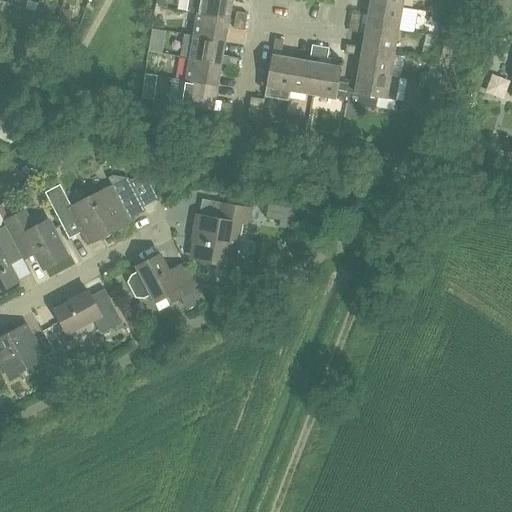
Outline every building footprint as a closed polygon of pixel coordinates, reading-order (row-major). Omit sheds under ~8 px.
[(25,9),(36,12),(38,4),(28,0),(25,9)] [(189,0),(188,12),(198,14),(229,19),(232,0),(189,0)] [(371,2),(367,25),(398,30),(402,8),(371,2)] [(73,11),(63,8),(60,18),(71,21),(73,11)] [(237,11),(235,20),(246,22),(247,13),(237,11)] [(429,21),(441,24),(443,15),(431,12),(429,21)] [(352,13),(350,22),(361,24),(363,15),(352,13)] [(229,19),(198,14),(194,36),(225,41),(229,19)] [(246,22),(235,20),(234,28),(244,30),(246,22)] [(361,24),(350,22),(349,30),(360,32),(361,24)] [(394,53),(398,30),(367,25),(363,47),(394,53)] [(223,52),(225,41),(194,36),(184,34),(180,57),(190,58),(221,64),(223,52)] [(284,40),(275,39),(273,49),(282,51),(284,40)] [(347,44),(345,53),(356,55),(357,46),(347,44)] [(319,57),(321,47),(313,45),(311,56),(319,57)] [(330,48),(321,47),(319,57),(328,59),(330,48)] [(359,70),(390,75),(394,53),(363,47),(359,70)] [(267,86),(290,90),(296,59),(272,55),(267,86)] [(229,56),(227,65),(238,67),(240,58),(229,56)] [(190,58),(186,81),(217,86),(221,64),(190,58)] [(290,90),(313,94),(318,63),(296,59),(290,90)] [(351,83),(340,82),(339,81),(341,67),(330,65),(318,63),(313,94),(336,98),(348,100),(349,92),(351,83)] [(237,75),(238,67),(227,65),(226,74),(237,75)] [(359,70),(355,93),(350,92),(348,103),(376,108),(378,97),(386,99),(396,100),(400,77),(390,75),(359,70)] [(147,74),(143,98),(154,100),(159,76),(147,74)] [(213,110),(217,86),(186,81),(182,104),(213,110)] [(261,119),(264,100),(251,97),(248,117),(261,119)] [(5,100),(0,101),(0,115),(9,113),(5,100)] [(221,102),(219,111),(230,113),(232,104),(221,102)] [(19,134),(14,138),(20,145),(31,136),(15,116),(9,121),(19,134)] [(82,149),(66,150),(81,179),(94,172),(82,149)] [(152,158),(146,162),(150,170),(157,167),(152,158)] [(112,185),(90,197),(110,234),(132,223),(130,219),(146,211),(129,178),(113,175),(108,178),(112,185)] [(71,241),(82,235),(88,246),(110,234),(90,197),(71,207),(62,188),(47,196),(71,241)] [(217,218),(201,216),(194,260),(231,266),(236,238),(240,239),(243,224),(250,225),(252,210),(220,204),(217,218)] [(24,259),(35,253),(43,269),(66,257),(48,222),(31,231),(22,213),(4,223),(24,259)] [(20,261),(16,253),(3,229),(0,230),(0,291),(18,282),(9,266),(20,261)] [(143,296),(151,292),(156,302),(169,295),(173,303),(181,299),(199,289),(189,271),(173,279),(161,255),(137,267),(139,270),(133,273),(129,280),(136,295),(143,296)] [(199,289),(181,299),(187,309),(204,300),(199,289)] [(95,304),(91,296),(89,292),(55,310),(68,334),(93,321),(101,335),(122,324),(108,297),(95,304)] [(0,359),(8,375),(42,358),(25,326),(0,339),(0,359)] [(42,358),(50,373),(53,379),(63,374),(52,352),(42,358)]
